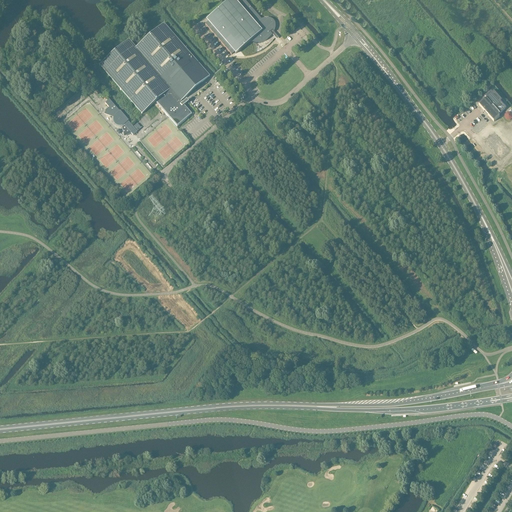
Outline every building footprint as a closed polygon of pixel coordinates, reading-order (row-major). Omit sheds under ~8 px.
[(262,19),(261,20),(243,0),(232,0),(233,0),(232,0),(229,0),(206,20),(208,22),(205,24),(231,55),(234,52),(236,54),(250,41),(252,43),(254,44),(256,44),(258,44),(260,43),(262,43),(264,42),(266,41),(267,40),(269,38),(270,37),(272,35),(270,33),(272,30),(274,32),(274,30),(275,28),(275,26),(275,24),(274,22),(272,20),(270,19),(268,19),(266,19),(264,19),(262,19)] [(181,102),(209,77),(189,53),(163,24),(135,48),(128,40),(99,66),(141,115),(155,103),(162,111),(164,113),(162,114),(164,116),(165,115),(177,128),(192,115),(181,102)] [(494,92),(492,93),(491,91),(485,97),(486,99),(485,100),(484,100),(479,105),(494,122),(499,117),(498,115),(506,108),(500,102),(502,100),(494,92)] [(133,136),(137,132),(130,124),(109,100),(105,103),(108,108),(107,109),(106,110),(105,111),(105,113),(104,114),(113,118),(113,120),(113,122),(114,123),(115,125),(116,126),(118,126),(120,126),(122,126),(123,125),(124,126),(131,133),(133,136)] [(129,135),(131,133),(124,126),(124,127),(123,127),(122,128),(124,137),(126,136),(128,135),(129,135)]
